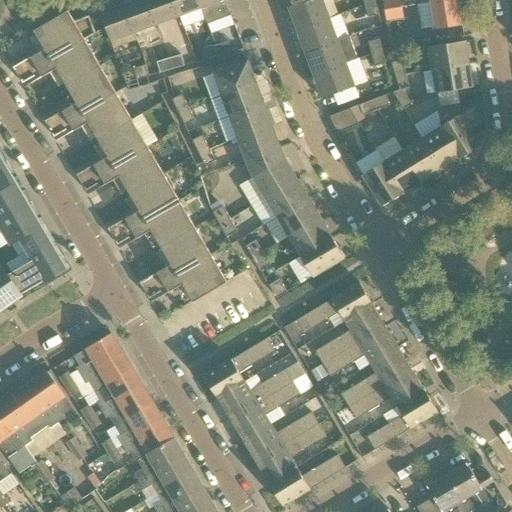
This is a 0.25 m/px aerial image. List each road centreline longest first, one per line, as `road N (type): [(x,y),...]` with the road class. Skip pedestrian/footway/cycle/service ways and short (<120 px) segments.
road 1 (residential): [(379,246),(292,92),(259,0)]
road 2 (residential): [(245,511),(114,293)]
road 3 (residential): [(114,293),(0,98)]
road 4 (residential): [(379,246),(479,416)]
road 5 (residential): [(321,511),(479,416)]
road 6 (residential): [(511,161),(500,178),(379,246)]
road 7 (residential): [(0,361),(114,293)]
road 8 (residential): [(511,129),(490,0)]
